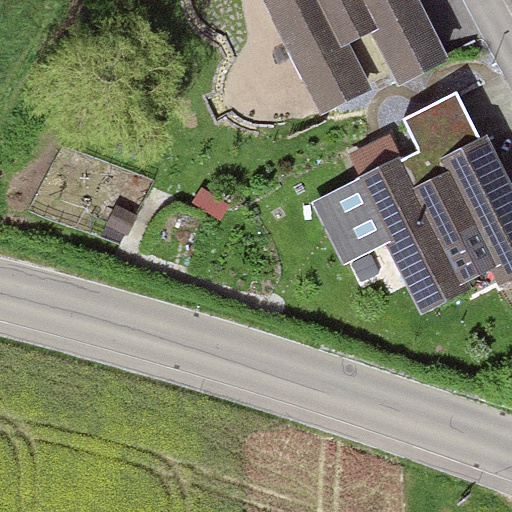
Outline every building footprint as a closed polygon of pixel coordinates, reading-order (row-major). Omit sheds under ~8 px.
[(264,0),(322,115),(372,90),(348,42),(373,29),(399,82),(448,58),(418,0),(264,0)] [(442,158),(482,138),(459,92),(404,119),(419,149),(402,157),(416,187),(448,171),(442,158)] [(402,157),(390,133),(350,153),(362,177),(402,157)] [(362,177),(312,201),(344,266),(387,244),(422,314),(471,290),(468,282),(492,270),(500,287),(511,280),(511,184),(488,135),(482,138),(442,158),(448,171),(416,187),(402,157),(362,177)] [(220,219),(230,204),(204,187),(194,201),(220,219)] [(138,215),(117,205),(107,224),(129,235),(138,215)]
